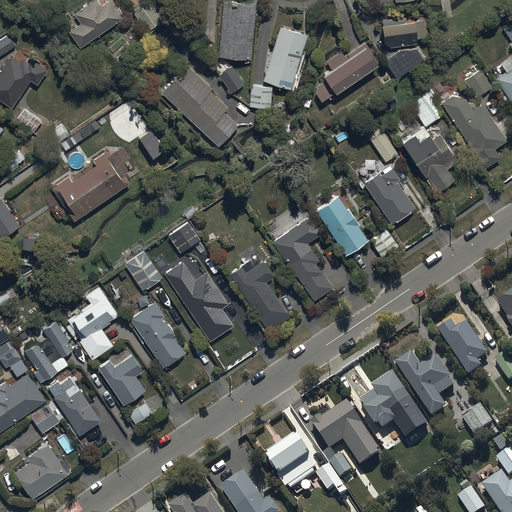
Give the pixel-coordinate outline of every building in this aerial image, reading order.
[(82,49),(123,19),(110,2),(108,0),(93,0),(74,14),(81,23),(69,32),(82,49)] [(151,0),(147,0),(133,11),(148,31),(165,19),(151,0)] [(478,15),(494,3),(492,0),(485,0),(482,2),(481,1),(472,8),(478,15)] [(251,60),(255,5),(223,3),(218,57),(251,60)] [(415,22),(382,27),(385,49),(418,45),(415,22)] [(290,89),(307,36),(280,27),(263,81),(290,89)] [(0,39),(0,57),(17,46),(9,34),(0,39)] [(337,95),(379,66),(364,44),(345,57),(341,51),(326,62),(330,68),(322,73),(327,80),(314,89),(322,102),(335,93),(337,95)] [(389,69),(397,80),(424,61),(416,50),(400,51),(384,62),(389,69)] [(31,58),(29,62),(22,58),(19,62),(11,56),(0,72),(0,99),(12,108),(21,94),(30,81),(37,85),(48,70),(31,58)] [(188,66),(182,73),(162,94),(219,147),(238,126),(224,113),(229,109),(211,92),(213,89),(188,66)] [(232,66),(219,74),(231,92),(244,84),(232,66)] [(464,79),(476,98),(492,87),(480,68),(464,79)] [(511,69),(496,80),(511,103),(511,69)] [(270,108),(271,87),(252,86),(250,107),(270,108)] [(409,104),(424,127),(443,115),(427,92),(409,104)] [(452,97),(442,104),(486,170),(502,159),(496,150),(507,142),(483,105),(474,111),(466,99),(452,97)] [(22,107),(14,120),(34,133),(42,120),(22,107)] [(48,132),(56,145),(70,135),(61,123),(48,132)] [(444,166),(447,164),(456,158),(440,133),(431,140),(421,126),(399,140),(425,179),(427,177),(438,193),(454,182),(444,166)] [(368,135),(386,163),(400,154),(381,127),(368,135)] [(140,138),(155,160),(167,152),(153,130),(140,138)] [(0,171),(1,174),(25,157),(19,149),(15,152),(10,146),(0,153),(0,171)] [(96,167),(73,182),(70,177),(52,189),(55,194),(74,223),(131,185),(112,156),(108,151),(92,162),(96,167)] [(390,171),(381,176),(378,173),(364,182),(392,225),(407,215),(416,210),(397,182),(401,179),(394,168),(390,171)] [(315,209),(346,257),(368,242),(337,195),(315,209)] [(0,200),(0,238),(1,241),(21,228),(1,199),(0,200)] [(167,230),(180,250),(200,237),(187,217),(167,230)] [(320,261),(308,243),(322,234),(311,217),(297,226),(273,242),(296,277),(297,276),(314,301),(333,289),(316,264),(320,261)] [(371,241),(384,260),(402,248),(389,229),(371,241)] [(124,258),(142,286),(161,273),(143,245),(124,258)] [(233,274),(268,326),(289,312),(265,276),(273,271),(262,255),(254,260),(244,266),(240,261),(229,268),(233,274)] [(176,287),(209,337),(233,321),(220,303),(226,299),(205,267),(199,271),(193,275),(180,256),(163,267),(176,287)] [(84,290),(88,296),(70,308),(73,312),(65,316),(91,356),(111,342),(98,323),(118,311),(102,287),(98,281),(84,290)] [(0,306),(17,295),(11,286),(6,289),(4,287),(0,288),(0,306)] [(506,313),(504,315),(511,327),(511,292),(498,301),(506,313)] [(128,313),(161,363),(183,349),(159,313),(164,310),(154,296),(150,299),(128,313)] [(68,337),(54,316),(42,324),(46,331),(23,346),(36,366),(33,368),(40,379),(68,361),(63,353),(71,347),(66,339),(68,337)] [(452,321),(438,331),(469,376),(482,367),(478,362),(489,354),(468,323),(457,330),(452,321)] [(0,343),(0,356),(5,365),(21,354),(10,337),(0,343)] [(102,369),(123,401),(145,386),(134,370),(142,365),(131,349),(124,354),(113,361),(108,353),(97,361),(102,369)] [(412,352),(395,364),(432,418),(447,408),(446,406),(451,403),(445,393),(455,387),(449,379),(450,378),(435,356),(421,366),(412,352)] [(511,361),(506,352),(495,359),(509,381),(511,379),(511,361)] [(0,425),(45,396),(29,371),(27,368),(8,380),(6,378),(5,375),(0,378),(0,425)] [(392,369),(370,383),(373,388),(359,398),(375,423),(378,421),(381,426),(392,419),(405,437),(428,422),(392,369)] [(53,391),(80,431),(101,417),(74,377),(53,391)] [(29,411),(42,430),(63,416),(50,396),(29,411)] [(145,400),(144,400),(129,411),(137,421),(152,411),(145,400)] [(382,453),(348,402),(322,419),(321,417),(312,422),(330,451),(344,442),(361,467),(382,453)] [(493,422),(481,405),(471,412),(470,410),(462,415),(464,417),(454,424),(462,434),(470,429),(474,435),(493,422)] [(298,437),(268,458),(280,477),(279,478),(287,489),(289,488),(291,491),(316,474),(314,471),(319,468),(298,437)] [(58,456),(50,444),(46,438),(25,452),(29,458),(14,468),(31,494),(67,470),(71,467),(62,453),(58,456)] [(406,439),(388,451),(400,469),(418,457),(406,439)] [(511,448),(497,458),(509,476),(511,474),(511,448)] [(0,467),(11,459),(7,454),(0,458),(0,467)] [(341,454),(330,461),(342,478),(353,471),(341,454)] [(328,462),(315,471),(327,489),(333,485),(339,494),(347,489),(328,462)] [(502,471),(482,485),(500,511),(511,511),(511,482),(511,483),(502,471)] [(265,500),(245,472),(221,488),(237,511),(280,511),(270,497),(265,500)] [(472,487),(458,497),(468,511),(478,511),(485,508),(472,487)] [(187,496),(170,507),(173,511),(222,511),(211,495),(194,506),(187,496)] [(410,511),(425,511),(415,496),(404,503),(410,511)]
